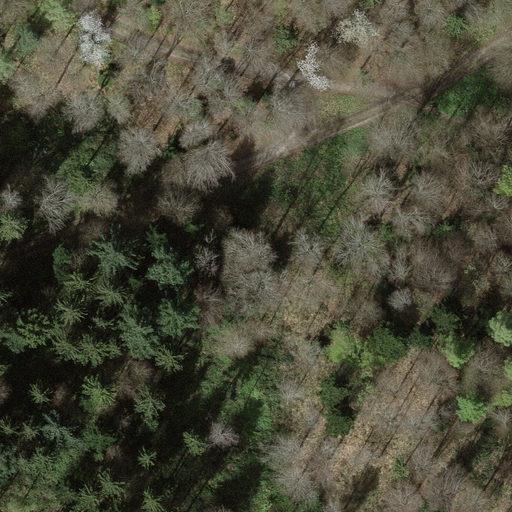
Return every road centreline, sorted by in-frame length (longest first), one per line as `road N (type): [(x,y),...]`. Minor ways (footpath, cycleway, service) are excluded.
road 1 (track): [(511,37),(444,80),(0,263)]
road 2 (track): [(444,80),(351,81),(214,60),(80,0)]
